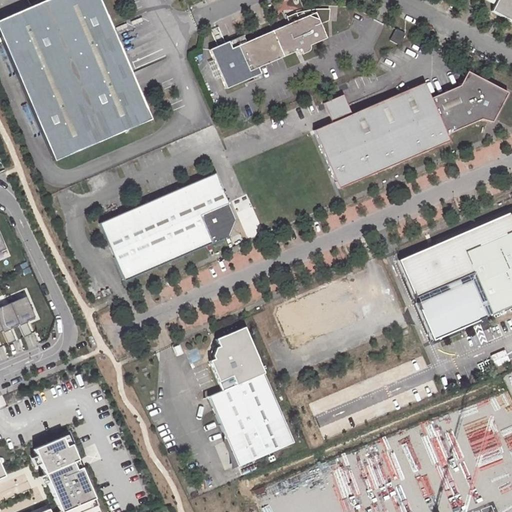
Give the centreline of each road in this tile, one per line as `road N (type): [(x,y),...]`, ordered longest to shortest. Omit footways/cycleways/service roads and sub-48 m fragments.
road 1 (unclassified): [(127,325),(511,162)]
road 2 (residential): [(0,377),(55,352),(68,337),(67,316),(14,204),(0,193)]
road 3 (unclassified): [(511,59),(401,0)]
